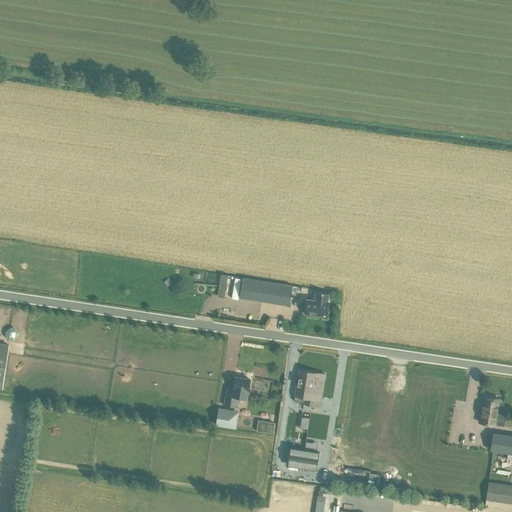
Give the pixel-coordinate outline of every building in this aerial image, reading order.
[(288,305),(292,285),(243,277),(239,297),(288,305)] [(327,301),(328,293),(315,292),(314,299),(306,298),(304,314),(317,315),(317,313),(326,314),(327,301)] [(8,345),(0,343),(0,387),(2,387),(8,345)] [(298,370),(294,399),(303,400),(302,403),(319,406),(324,374),(298,370)] [(226,392),(224,405),(236,407),(238,398),(246,399),(248,390),(248,391),(250,379),(234,376),(232,388),(231,393),(226,392)] [(332,383),(326,420),(332,421),(339,384),(332,383)] [(355,397),(355,386),(343,386),(342,419),(348,419),(348,397),(355,397)] [(352,421),(359,422),(365,389),(357,388),(352,421)] [(378,406),(378,389),(368,388),(367,421),(371,421),(371,428),(375,428),(376,415),(371,415),(371,406),(378,406)] [(380,422),(387,422),(388,388),(381,388),(380,422)] [(483,395),(479,422),(495,424),(499,398),(483,395)] [(219,409),(216,425),(232,427),(235,413),(225,412),(225,410),(219,409)] [(501,423),(511,423),(511,412),(502,412),(501,423)] [(299,428),(307,429),(309,418),(301,416),(299,428)] [(268,424),(267,432),(275,433),(276,425),(268,424)] [(416,434),(399,434),(398,473),(415,473),(416,434)] [(511,451),(511,437),(491,434),(490,448),(511,451)] [(305,441),(304,449),(316,451),(317,443),(305,441)] [(290,447),(288,464),(302,466),(304,449),(290,447)] [(304,449),(302,466),(315,468),(318,451),(316,451),(304,449)] [(486,500),(511,503),(511,485),(488,482),(486,500)]
